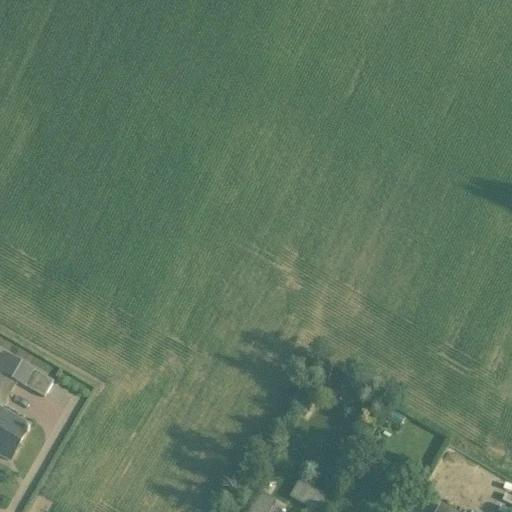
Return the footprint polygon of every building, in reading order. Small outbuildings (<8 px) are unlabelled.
[(0,457),(9,462),(29,428),(1,412),(17,384),(25,389),(26,389),(42,398),(52,382),(2,354),(0,357),(0,457)] [(317,391),(307,385),(299,398),(309,404),(317,391)] [(404,420),(392,412),(387,419),(400,427),(404,420)] [(415,474),(404,467),(396,479),(407,486),(415,474)] [(288,499),(305,509),(315,492),(298,482),(288,499)] [(269,511),(275,503),(260,494),(249,511),(269,511)]
